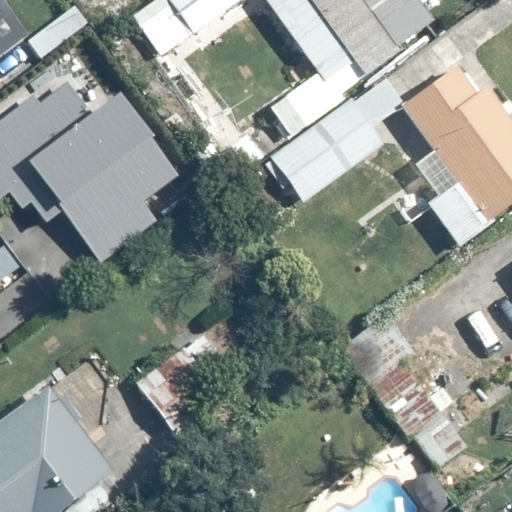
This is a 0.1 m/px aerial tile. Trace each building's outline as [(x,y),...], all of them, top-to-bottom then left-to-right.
[(236,0),(160,0),(187,36),(236,0)] [(276,0),(296,28),(312,16),(354,77),(425,27),(406,0),(276,0)] [(0,54),(24,36),(0,3),(0,54)] [(511,203),(511,102),(511,101),(499,110),(459,54),(394,101),(377,77),(345,101),(264,160),(296,205),(377,146),(405,126),(423,152),(405,165),(429,199),(420,206),(451,248),(511,203)] [(184,196),(78,58),(0,117),(0,198),(24,180),(92,267),(184,196)] [(371,380),(407,354),(383,321),(347,347),(371,380)] [(244,393),(200,333),(131,385),(174,444),(244,393)] [(431,414),(397,368),(364,393),(398,439),(431,414)] [(0,511),(52,511),(105,473),(40,389),(0,419),(0,511)] [(462,448),(441,420),(411,443),(432,471),(462,448)]
